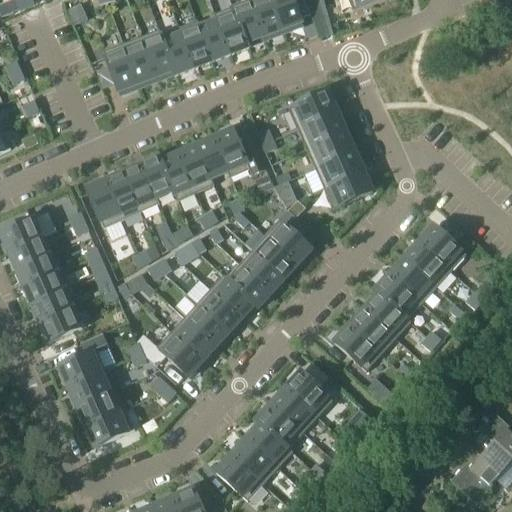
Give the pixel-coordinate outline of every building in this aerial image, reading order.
[(22,0),(19,0),(15,2),(20,13),(27,10),(22,0)] [(31,0),(22,0),(27,10),(34,7),(31,0)] [(269,0),(247,0),(248,0),(250,7),(252,6),(264,40),(282,33),(269,0)] [(292,0),(269,0),(282,33),(302,26),(292,0)] [(323,0),(309,4),(314,23),(328,19),(323,0)] [(393,0),(348,0),(353,14),(394,2),(393,0)] [(234,13),(246,47),(247,47),(263,40),(264,40),(252,6),(250,7),(234,13)] [(233,11),(213,18),(216,25),(217,24),(230,58),(249,51),(247,47),(246,47),(234,13),(233,11)] [(197,24),(179,31),(194,72),(212,65),(199,31),(200,31),(197,24)] [(200,31),(199,31),(212,65),(230,58),(217,24),(216,25),(200,31)] [(161,38),(160,38),(174,74),(173,75),(175,79),(194,72),(179,31),(161,38)] [(160,33),(141,40),(157,81),(173,75),(174,74),(160,38),(161,38),(160,33)] [(141,40),(123,47),(139,88),(157,81),(141,40)] [(123,47),(103,55),(118,95),(139,88),(123,47)] [(16,65),(5,70),(10,81),(21,76),(16,65)] [(21,76),(10,81),(13,88),(24,83),(21,76)] [(328,95),(288,112),(298,134),(305,131),(337,116),(328,95)] [(34,104),(22,109),(27,120),(38,115),(34,104)] [(305,131),(298,134),(307,153),(313,150),(346,136),(337,116),(305,131)] [(2,132),(0,133),(0,157),(11,153),(2,132)] [(233,134),(213,142),(228,175),(231,182),(250,173),(253,178),(265,173),(247,132),(235,137),(233,134)] [(268,133),(257,138),(259,142),(261,146),(262,149),(273,144),(271,140),(270,137),(268,133)] [(313,150),(307,153),(315,173),(322,170),(355,156),(346,136),(313,150)] [(33,140),(22,145),(26,152),(37,147),(33,140)] [(222,162),(213,142),(196,150),(205,170),(213,190),(214,189),(211,183),(227,176),(230,182),(231,182),(222,162)] [(273,144),(262,149),(265,156),(266,156),(277,151),(273,144)] [(187,154),(178,158),(187,178),(196,197),(213,190),(205,170),(196,150),(187,154)] [(322,170),(315,173),(324,193),(331,190),(363,175),(355,156),(322,170)] [(168,183),(178,205),(196,197),(187,178),(178,158),(162,165),(160,161),(159,161),(168,183)] [(150,165),(141,169),(150,189),(159,208),(160,208),(157,201),(172,194),(177,206),(178,205),(168,183),(159,161),(150,165)] [(132,196),(141,216),(159,208),(150,189),(141,169),(124,177),(132,196)] [(331,190),(324,193),(333,213),(340,210),(372,196),(363,175),(331,190)] [(287,176),(276,181),(280,188),(288,185),(291,183),(287,176)] [(115,180),(106,184),(115,204),(124,224),(141,216),(132,196),(124,177),(115,180)] [(268,180),(261,183),(266,194),(273,191),(268,180)] [(115,204),(106,184),(86,193),(104,233),(124,224),(115,204)] [(279,189),(274,191),(286,211),(296,204),(288,185),(280,188),(279,189)] [(240,202),(229,207),(234,218),(245,213),(240,202)] [(297,205),(289,213),(296,220),(304,212),(297,205)] [(212,214),(205,218),(208,223),(211,229),(218,225),(212,214)] [(280,224),(265,240),(297,269),(311,253),(302,244),(310,235),(288,215),(280,224)] [(80,216),(69,221),(72,229),(78,226),(83,224),(80,216)] [(240,217),(235,223),(244,231),(249,225),(240,217)] [(208,223),(205,218),(198,222),(204,233),(211,229),(208,223)] [(33,222),(0,237),(9,256),(26,249),(42,242),(33,222)] [(72,229),(77,240),(88,235),(83,224),(78,226),(72,229)] [(427,238),(419,247),(435,261),(451,276),(466,259),(434,230),(427,238)] [(217,233),(210,237),(216,247),(223,243),(217,233)] [(175,236),(172,238),(175,243),(178,248),(185,244),(179,234),(175,236)] [(172,238),(165,242),(171,253),(178,248),(175,243),(172,238)] [(281,254),(265,240),(252,254),(268,269),(284,283),(297,269),(281,254)] [(37,265),(56,257),(56,256),(49,258),(42,242),(26,249),(9,256),(17,274),(37,265)] [(200,243),(193,247),(199,257),(206,253),(200,243)] [(193,247),(186,251),(192,262),(199,257),(193,247)] [(420,277),(436,292),(451,276),(435,261),(419,247),(404,263),(420,277)] [(88,264),(99,259),(96,251),(84,256),(88,264)] [(145,254),(138,258),(145,268),(152,264),(145,254)] [(246,261),(239,268),(255,283),(271,297),(284,283),(268,269),(252,254),(246,261)] [(37,265),(17,274),(25,292),(44,283),(64,274),(60,265),(56,257),(37,265)] [(138,258),(132,262),(138,272),(145,268),(138,258)] [(102,266),(99,259),(88,264),(91,271),(102,266)] [(397,270),(390,278),(406,293),(422,308),(436,292),(420,277),(404,263),(397,270)] [(165,264),(158,268),(165,278),(171,274),(165,264)] [(498,266),(480,286),(481,287),(491,295),(492,296),(509,277),(501,268),(498,266)] [(154,284),(165,278),(158,268),(148,274),(154,284)] [(240,295),(258,311),(271,297),(255,283),(239,268),(227,282),(223,278),(223,279),(240,295)] [(44,283),(25,292),(32,309),(49,302),(65,295),(72,292),(64,274),(44,283)] [(142,278),(126,287),(132,298),(148,288),(142,278)] [(393,311),(411,327),(411,326),(408,323),(422,308),(406,293),(390,278),(375,294),(393,311)] [(216,286),(210,293),(242,322),(254,309),(257,312),(258,311),(240,295),(223,279),(216,286)] [(199,283),(186,298),(197,307),(213,322),(229,337),(242,322),(210,293),(199,283)] [(114,294),(111,286),(100,291),(103,299),(114,294)] [(125,287),(118,292),(124,302),(131,298),(125,287)] [(477,292),(473,296),(478,300),(482,304),(491,295),(481,287),(477,292)] [(103,299),(106,306),(118,301),(114,294),(103,299)] [(371,306),(364,314),(380,328),(396,343),(411,327),(393,311),(375,294),(374,295),(378,299),(371,306)] [(49,302),(32,309),(40,327),(57,319),(73,312),(69,303),(65,295),(49,302)] [(478,300),(473,296),(465,306),(474,314),(482,304),(478,300)] [(190,315),(184,322),(200,336),(216,351),(229,337),(213,322),(197,307),(190,315)] [(455,308),(449,315),(458,323),(464,316),(455,308)] [(57,319),(40,327),(49,346),(82,332),(73,312),(57,319)] [(366,344),(382,359),(396,343),(380,328),(364,314),(350,330),(366,344)] [(200,336),(184,322),(171,336),(187,350),(203,365),(216,351),(200,336)] [(350,330),(334,346),(366,375),(382,359),(366,344),(350,330)] [(435,349),(441,343),(432,335),(426,341),(435,349)] [(171,336),(156,352),(188,381),(203,365),(187,350),(171,336)] [(435,349),(426,341),(421,347),(430,355),(435,349)] [(138,347),(126,352),(131,363),(137,361),(143,358),(138,347)] [(97,354),(59,370),(68,391),(88,382),(108,373),(107,373),(105,373),(97,354)] [(137,361),(131,363),(134,371),(146,365),(143,358),(137,361)] [(407,382),(412,375),(403,368),(398,374),(407,382)] [(97,402),(117,393),(108,373),(88,382),(68,391),(77,411),(97,402)] [(333,405),(301,376),(286,392),(299,404),(312,417),(318,422),(333,405)] [(158,381),(150,390),(159,398),(163,394),(167,389),(158,381)] [(163,394),(159,398),(168,406),(176,397),(167,389),(163,394)] [(384,408),(393,398),(384,390),(375,400),(384,408)] [(279,400),(271,408),(287,423),(303,438),(318,422),(312,417),(299,404),(286,392),(279,400)] [(97,402),(77,411),(86,430),(102,423),(119,416),(125,413),(121,403),(117,393),(97,402)] [(274,440),(292,457),(293,456),(289,453),(303,438),(287,423),(271,408),(257,424),(274,440)] [(102,423),(86,430),(95,451),(134,434),(125,413),(119,416),(102,423)] [(352,422),(363,432),(371,424),(360,413),(352,422)] [(492,445),(468,472),(454,488),(476,507),(488,493),(487,492),(511,462),(511,440),(504,433),(507,430),(494,418),(480,435),(492,445)] [(253,436),(246,443),(262,458),(278,473),(292,457),(274,440),(257,424),(256,425),(260,428),(253,436)] [(344,445),(339,441),(331,450),(340,458),(344,454),(348,449),(344,445)] [(262,458),(246,443),(231,459),(247,474),(263,488),(278,473),(262,458)] [(231,459),(216,476),(248,505),(263,488),(247,474),(231,459)] [(311,474),(320,482),(325,476),(316,468),(311,474)] [(320,482),(311,474),(306,480),(315,488),(320,482)] [(177,511),(202,511),(193,492),(173,502),(177,511)] [(163,506),(153,510),(153,511),(177,511),(173,502),(163,506)] [(288,511),(302,511),(304,510),(295,502),(287,511),(288,511)]
